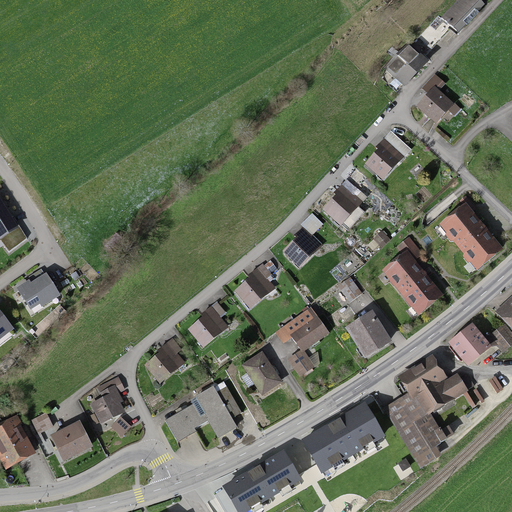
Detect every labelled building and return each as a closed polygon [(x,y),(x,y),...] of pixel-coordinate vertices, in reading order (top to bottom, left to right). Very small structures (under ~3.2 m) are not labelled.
[(477,0),(460,0),(443,18),(457,32),(483,5),(477,0)] [(413,78),(426,64),(420,59),(424,55),(412,44),(388,70),(403,84),(404,84),(411,76),(413,78)] [(431,96),(420,107),(437,122),(452,106),(437,93),(444,85),(435,77),(424,89),(431,96)] [(386,141),(386,140),(377,149),(380,152),(369,165),(370,165),(383,177),(383,178),(410,150),(393,134),(386,141)] [(348,181),(335,195),(338,198),(327,211),(328,211),(341,223),(340,223),(349,231),(364,214),(348,200),(357,189),(348,181)] [(476,209),(466,198),(461,202),(467,209),(471,214),(476,209)] [(4,237),(9,242),(5,245),(10,252),(11,252),(24,242),(17,229),(13,232),(8,225),(13,222),(0,202),(0,238),(1,239),(4,237)] [(486,230),(483,226),(480,226),(466,209),(445,227),(449,232),(448,236),(452,241),(456,241),(467,254),(465,258),(469,263),(473,262),(478,267),(499,250),(486,233),(486,230)] [(305,229),(304,228),(295,237),(299,240),(287,252),(287,253),(300,265),(300,266),(301,266),(317,250),(316,249),(316,250),(308,242),(313,237),(305,229)] [(412,263),(422,255),(409,240),(400,248),(407,257),(412,263)] [(412,263),(407,257),(388,273),(392,279),(391,281),(395,286),(398,286),(409,299),(408,302),(412,307),(415,306),(419,312),(439,296),(425,279),(426,276),(424,274),(421,274),(412,263)] [(272,275),(264,265),(249,277),(252,281),(239,292),(239,293),(251,306),(250,306),(251,307),(269,293),(268,292),(261,284),(272,275)] [(31,287),(29,284),(20,290),(30,307),(40,301),(43,306),(59,296),(47,277),(31,287)] [(339,287),(351,303),(362,294),(351,279),(339,287)] [(511,301),(500,313),(511,326),(511,301)] [(204,345),(204,346),(222,331),(221,331),(214,323),(220,318),(212,309),(213,309),(212,308),(202,316),(205,320),(192,331),(193,331),(204,345)] [(312,310),(278,334),(284,342),(292,337),(303,352),(312,345),(319,340),(329,333),(312,310)] [(0,341),(12,332),(0,315),(0,341)] [(350,330),(367,357),(389,343),(372,316),(350,330)] [(511,345),(511,334),(505,326),(491,337),(504,352),(511,345)] [(456,343),(450,347),(462,361),(465,359),(469,364),(488,348),(473,329),(467,333),(463,330),(454,338),(456,343)] [(181,350),(173,340),(159,352),(162,356),(148,366),(149,367),(160,381),(161,382),(178,367),(178,366),(178,367),(171,358),(181,350)] [(303,352),(291,360),(301,376),(314,367),(303,352)] [(274,373),(262,355),(245,367),(250,374),(243,379),(249,387),(256,383),(262,392),(263,394),(272,388),(280,383),(276,376),(274,373)] [(428,451),(449,438),(444,431),(441,433),(441,432),(440,432),(428,414),(458,395),(459,396),(475,386),(468,376),(460,380),(458,376),(446,384),(432,362),(404,379),(413,394),(387,409),(422,467),(434,460),(428,451)] [(118,394),(124,391),(118,379),(100,388),(106,400),(95,406),(103,422),(122,412),(114,396),(118,394)] [(219,438),(220,437),(236,428),(225,408),(229,406),(235,417),(242,413),(224,383),(197,398),(200,402),(195,405),(166,421),(177,440),(179,443),(197,433),(195,429),(209,421),(219,438)] [(305,443),(323,475),(383,440),(365,409),(305,443)] [(46,414),(33,421),(39,434),(53,427),(46,414)] [(22,424),(18,416),(0,425),(0,448),(9,465),(34,452),(20,425),(22,424)] [(90,444),(80,424),(53,438),(64,461),(75,455),(73,453),(90,444)] [(283,457),(225,491),(237,511),(250,511),(299,483),(283,457)]
